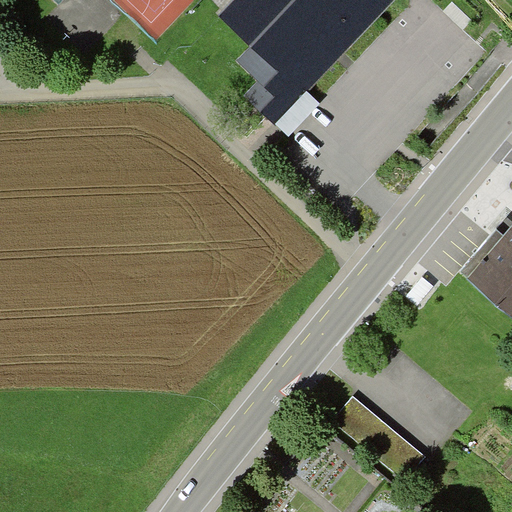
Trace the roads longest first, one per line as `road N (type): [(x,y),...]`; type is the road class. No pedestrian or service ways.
road 1 (tertiary): [(486,134),(184,511)]
road 2 (track): [(374,271),(170,86),(0,96)]
